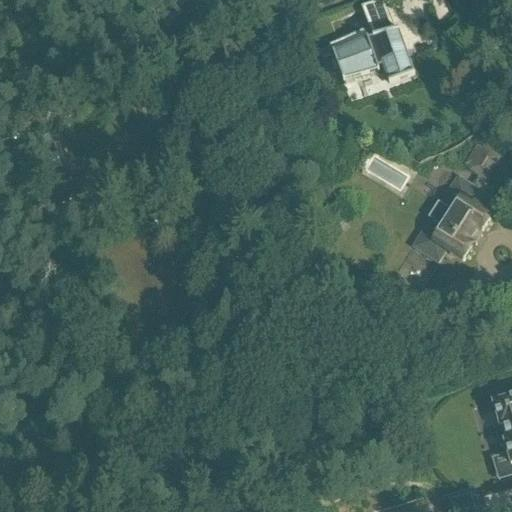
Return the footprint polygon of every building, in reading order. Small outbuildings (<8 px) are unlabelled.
[(390,88),(400,84),(416,79),(400,35),(397,36),(385,3),(362,11),(375,45),(370,47),(366,37),(331,50),(345,89),(380,76),(379,73),(384,70),(390,88)] [(66,181),(48,137),(29,145),(55,205),(83,193),(76,177),(66,181)] [(483,147),(468,171),(486,183),(502,159),(483,147)] [(459,178),(420,240),(413,250),(440,268),(446,257),(460,266),(493,217),(478,207),(485,195),(459,178)] [(505,445),(507,451),(511,468),(511,467),(511,397),(507,399),(507,401),(494,405),(500,428),(496,429),(500,446),(505,445)] [(479,511),(473,491),(445,499),(449,511),(479,511)]
